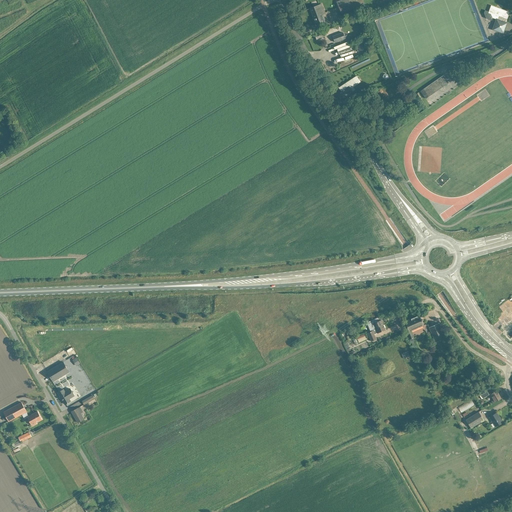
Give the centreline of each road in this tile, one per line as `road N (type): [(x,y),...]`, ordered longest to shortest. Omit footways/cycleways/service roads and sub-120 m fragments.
road 1 (unclassified): [(272,0),(0,166)]
road 2 (unclassified): [(115,511),(0,314)]
road 3 (tertiary): [(396,192),(315,74),(284,0)]
road 4 (secondary): [(386,260),(188,285)]
road 5 (secondary): [(188,285),(379,275)]
road 6 (secondary): [(0,292),(188,285)]
